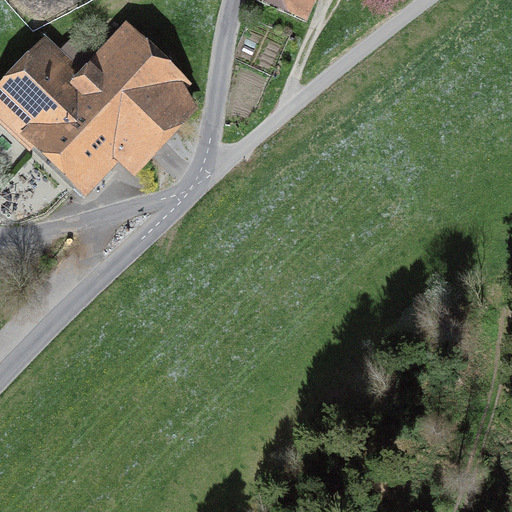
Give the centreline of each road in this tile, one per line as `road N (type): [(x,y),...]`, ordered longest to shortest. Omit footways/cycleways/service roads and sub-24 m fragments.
road 1 (residential): [(429,0),(193,188)]
road 2 (tertiary): [(0,382),(193,188)]
road 3 (tertiary): [(0,234),(62,229),(193,188)]
road 4 (tertiary): [(193,188),(232,0)]
road 5 (track): [(332,0),(286,111)]
